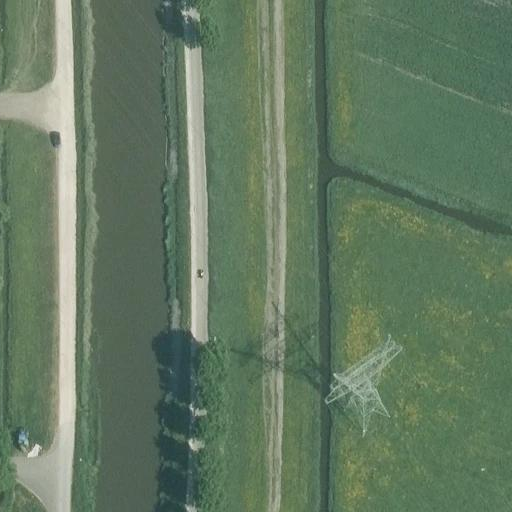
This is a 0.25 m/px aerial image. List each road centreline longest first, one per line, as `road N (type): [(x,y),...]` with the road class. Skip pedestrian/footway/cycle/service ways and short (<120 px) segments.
road 1 (unclassified): [(195,511),(191,0)]
road 2 (unclassified): [(61,511),(62,0)]
